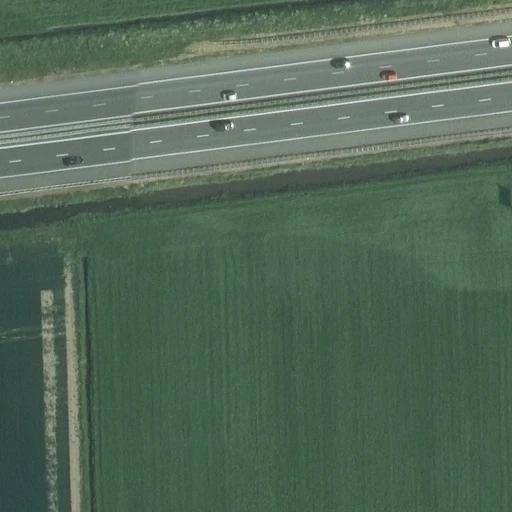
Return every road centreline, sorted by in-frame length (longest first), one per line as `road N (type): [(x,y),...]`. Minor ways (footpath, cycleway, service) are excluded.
road 1 (motorway): [(0,163),(511,98)]
road 2 (motorway): [(511,52),(0,117)]
